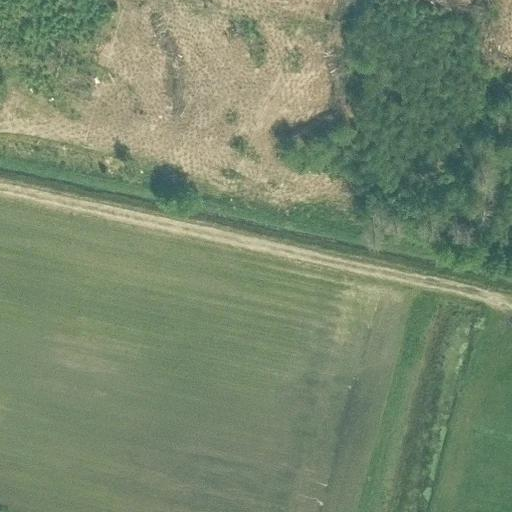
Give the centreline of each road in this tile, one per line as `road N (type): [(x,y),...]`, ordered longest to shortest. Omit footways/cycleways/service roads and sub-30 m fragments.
road 1 (track): [(511,291),(0,179)]
road 2 (track): [(176,0),(511,85)]
